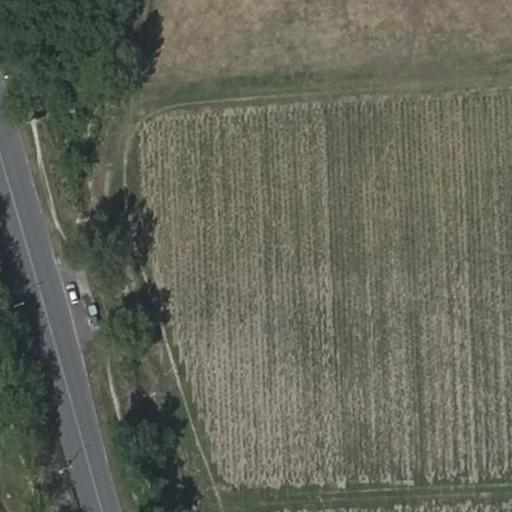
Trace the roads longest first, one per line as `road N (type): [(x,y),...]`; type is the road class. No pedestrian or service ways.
road 1 (track): [(216,511),(121,237),(116,105),(147,89),(511,61)]
road 2 (secondary): [(105,511),(0,149)]
road 3 (track): [(211,497),(511,487)]
